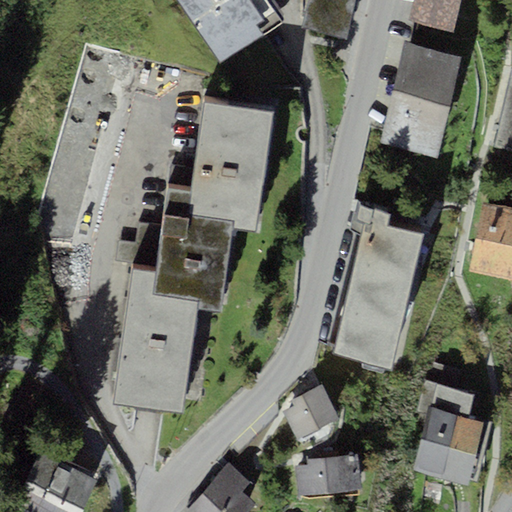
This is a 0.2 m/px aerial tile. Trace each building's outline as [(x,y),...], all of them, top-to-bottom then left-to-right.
[(283,18),(270,0),(176,0),(219,62),(283,18)] [(356,0),(306,0),(303,16),(350,26),(356,0)] [(453,31),(459,0),(413,0),(409,21),(453,31)] [(69,228),(119,51),(88,43),(39,219),(69,228)] [(436,156),(458,56),(401,44),(379,144),(436,156)] [(511,151),(511,72),(495,148),(511,151)] [(271,111),(202,101),(190,192),(167,189),(156,271),(132,267),(113,402),(183,412),(198,307),(221,311),(233,226),(255,229),(271,111)] [(511,278),(511,207),(482,202),(469,270),(511,278)] [(332,353),(392,369),(423,234),(386,225),(388,211),(360,203),(355,218),(364,220),(332,353)] [(433,406),(467,416),(473,394),(437,384),(431,406),(433,406)] [(297,439),(339,418),(322,385),(291,400),(294,405),(283,410),(297,439)] [(467,416),(433,406),(415,471),(467,484),(468,478),(474,480),(490,423),(467,416)] [(80,511),(96,477),(38,452),(13,506),(25,511),(80,511)] [(296,465),(298,495),(362,490),(360,461),(343,462),(343,456),(307,458),(308,464),(296,465)] [(247,511),(255,503),(242,492),(250,482),(227,463),(185,511),(247,511)]
